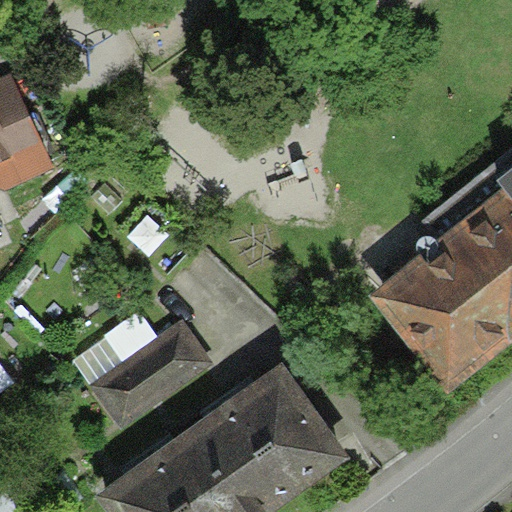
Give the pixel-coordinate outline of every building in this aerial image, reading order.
[(0,174),(1,176),(51,152),(19,83),(0,91),(0,174)] [(511,131),(418,205),(439,232),(381,278),(445,359),(511,306),(511,131)] [(333,183),(313,153),(276,178),(296,208),(333,183)] [(202,367),(176,331),(106,380),(131,417),(202,367)] [(262,511),(341,453),(281,372),(107,502),(114,511),(262,511)] [(24,511),(38,497),(0,462),(0,507),(5,511),(24,511)]
